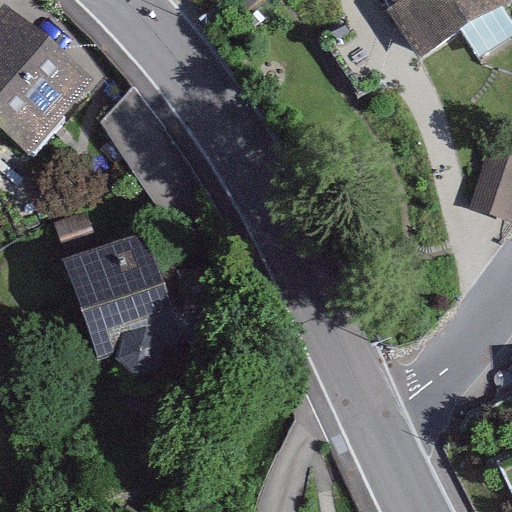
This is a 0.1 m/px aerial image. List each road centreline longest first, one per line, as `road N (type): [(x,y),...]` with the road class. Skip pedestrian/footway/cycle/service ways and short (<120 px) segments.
road 1 (tertiary): [(119,0),(265,196),(389,437)]
road 2 (residential): [(389,437),(490,320),(511,275)]
